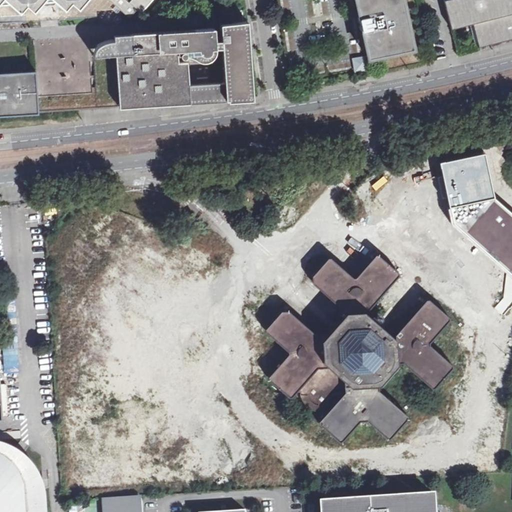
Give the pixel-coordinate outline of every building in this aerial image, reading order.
[(0,0),(0,21),(33,20),(96,16),(96,10),(112,9),(115,13),(118,12),(120,10),(124,13),(134,13),(138,7),(142,10),(151,0),(0,0)] [(411,43),(401,0),(355,0),(366,52),(411,43)] [(511,40),(511,0),(443,0),(451,28),(476,22),(478,30),(475,31),(479,49),(511,40)] [(115,40),(107,44),(104,49),(104,54),(125,54),(128,103),(128,107),(265,98),(260,21),(243,21),(242,10),(226,11),(224,12),(221,15),(219,15),(220,27),(132,34),(124,34),(124,38),(115,40)] [(92,35),(38,38),(38,44),(40,69),(42,69),(44,94),(45,112),(128,107),(128,103),(124,34),(92,35)] [(366,64),(364,53),(353,55),(355,66),(366,64)] [(0,115),(36,113),(45,112),(44,94),(42,69),(2,72),(1,68),(0,68),(0,115)] [(246,190),(244,188),(236,196),(239,198),(240,208),(237,211),(246,218),(248,215),(257,215),(260,217),(268,209),(265,206),(264,197),(267,194),(258,187),(256,189),(246,190)] [(282,311),(266,328),(267,331),(273,337),(290,351),(289,353),(270,375),(270,378),(289,396),(292,396),(295,392),(303,391),(303,394),(304,398),(306,401),(309,404),(312,406),(316,408),(320,409),(324,409),(323,417),(320,420),(321,423),(341,441),(342,441),(343,441),(361,420),(368,420),(388,437),(388,438),(392,438),(409,418),(409,416),(409,415),(380,389),(379,377),(392,362),(403,361),(433,387),(435,387),(453,367),(453,364),(448,360),(461,346),(472,355),(475,401),(494,400),(488,297),(469,298),(470,328),(458,342),(459,343),(446,358),(430,344),(430,342),(450,319),(450,317),(430,299),(427,299),(400,330),(396,334),(396,338),(382,325),(428,274),(429,275),(425,280),(461,277),(461,273),(486,272),(499,271),(495,191),(418,197),(418,208),(422,273),(424,271),(425,271),(387,313),(378,322),(366,310),(368,310),(399,275),(399,273),(378,253),(357,277),(354,277),(332,258),(328,258),(314,275),(314,283),(340,306),(341,318),(334,326),(327,333),(317,335),(289,310),(282,311)] [(14,315),(13,299),(5,299),(6,316),(14,315)] [(2,358),(3,374),(18,372),(17,357),(2,358)] [(230,392),(225,398),(254,423),(259,418),(230,392)] [(254,431),(244,442),(250,447),(260,436),(254,431)] [(0,511),(43,511),(42,498),(41,487),(37,475),(33,468),(29,462),(26,458),(18,452),(6,445),(2,443),(0,442),(0,511)] [(342,503),(326,504),(326,511),(431,511),(432,509),(435,508),(434,496),(372,501),(352,502),(342,503)] [(142,511),(142,499),(103,501),(103,511),(142,511)]
